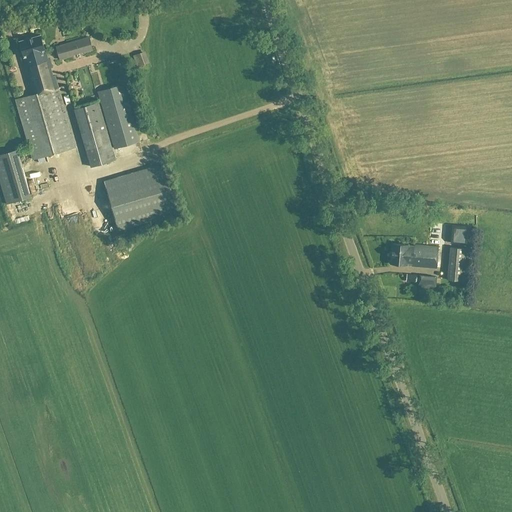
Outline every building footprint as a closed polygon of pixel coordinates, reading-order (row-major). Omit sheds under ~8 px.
[(23,67),(31,95),(14,100),(31,160),(74,148),(49,59),(46,60),(40,36),(19,42),(23,57),(20,58),(23,67)] [(88,38),(55,47),(59,61),(73,57),(72,56),(83,53),(83,54),(91,51),(88,38)] [(148,64),(144,52),(132,56),(136,68),(148,64)] [(89,67),(80,70),(88,97),(97,94),(89,67)] [(122,85),(97,92),(113,149),(138,142),(122,85)] [(69,93),(64,95),(68,107),(73,105),(69,93)] [(89,167),(114,160),(97,103),(73,110),(89,167)] [(16,150),(0,154),(0,188),(5,204),(29,197),(16,150)] [(161,165),(103,182),(117,232),(176,215),(161,165)] [(456,242),(465,242),(465,226),(456,226),(456,242)] [(407,250),(407,245),(392,244),(390,265),(406,266),(406,260),(412,261),(412,267),(436,269),(438,247),(414,245),(413,250),(407,250)] [(449,247),(448,262),(465,264),(466,249),(449,247)] [(405,282),(416,283),(416,276),(406,275),(405,282)] [(436,278),(432,277),(418,276),(417,286),(435,288),(436,278)]
